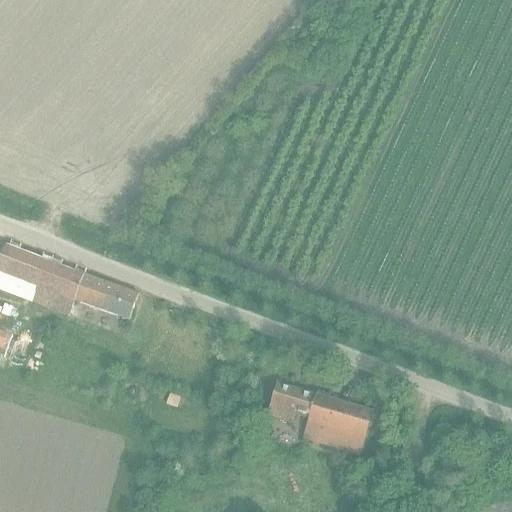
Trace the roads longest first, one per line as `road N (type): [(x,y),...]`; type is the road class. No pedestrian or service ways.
road 1 (unclassified): [(511,417),(0,224)]
road 2 (track): [(433,511),(425,386)]
